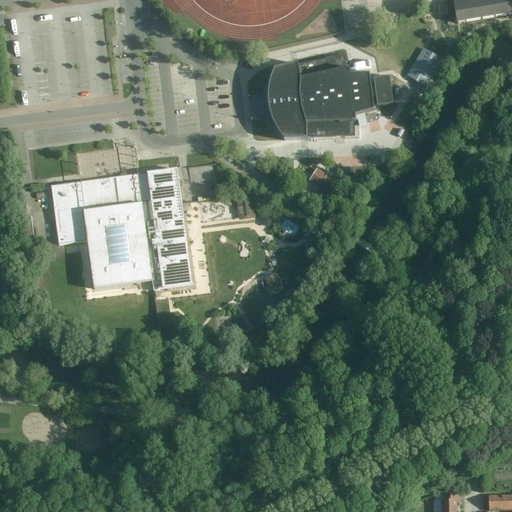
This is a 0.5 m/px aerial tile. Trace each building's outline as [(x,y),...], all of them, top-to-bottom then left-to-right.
[(448,0),(451,21),(460,20),(460,26),(511,17),(511,0),(490,0),(465,4),(465,0),(448,0)] [(428,89),(443,63),(423,52),(409,78),(428,89)] [(269,81),(268,96),(268,104),(269,111),(272,120),(276,132),(285,142),(309,141),(309,139),(355,137),(356,117),(379,111),(378,108),(395,105),(392,77),(373,79),(373,75),(353,75),(351,69),(349,69),(346,57),(300,67),(300,65),(275,65),(269,81)] [(123,176),(52,184),(59,245),(88,242),(94,291),(155,284),(155,293),(196,288),(189,235),(179,170),(123,176)] [(327,176),(318,171),(310,183),(332,197),(340,184),(327,176)] [(254,222),(251,201),(237,203),(239,224),(254,222)] [(282,290),(275,276),(266,281),(272,295),(282,290)] [(194,341),(188,330),(174,337),(181,349),(194,341)] [(446,500),(443,500),(443,511),(457,511),(458,494),(446,494),(446,500)] [(511,496),(490,497),(490,511),(511,510),(511,496)]
